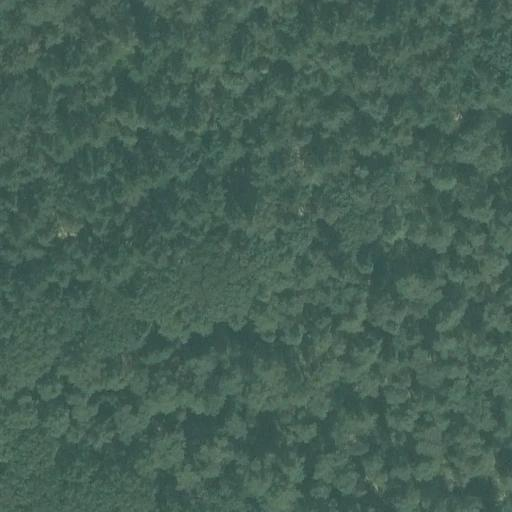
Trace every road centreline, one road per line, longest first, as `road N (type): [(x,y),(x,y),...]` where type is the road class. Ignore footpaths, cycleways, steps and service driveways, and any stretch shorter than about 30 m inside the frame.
road 1 (unclassified): [(0,342),(511,120)]
road 2 (unclassified): [(211,511),(0,432)]
